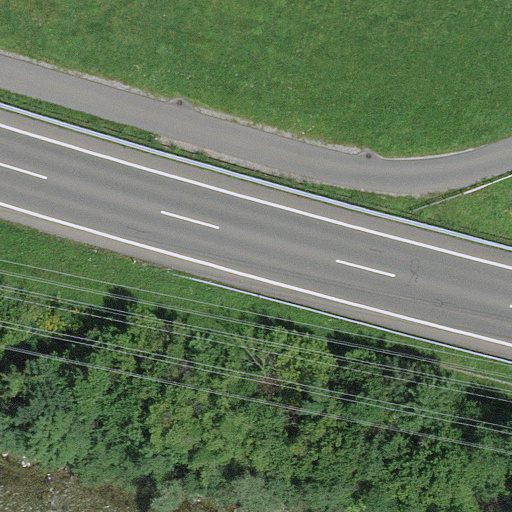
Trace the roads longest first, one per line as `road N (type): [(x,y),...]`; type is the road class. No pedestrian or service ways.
road 1 (trunk): [(511,304),(0,167)]
road 2 (unclassified): [(511,158),(427,179),(320,174),(0,80)]
